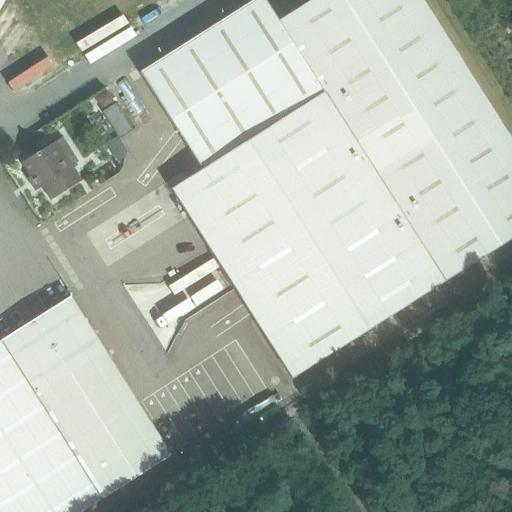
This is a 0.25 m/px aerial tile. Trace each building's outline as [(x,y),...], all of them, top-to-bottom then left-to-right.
[(291,380),(308,369),(511,239),(511,147),(418,0),(316,0),(279,24),(323,95),(186,181),(182,174),(167,184),(291,380)] [(114,104),(106,91),(94,99),(102,111),(114,104)] [(132,132),(115,105),(102,113),(119,140),(132,132)] [(51,136),(61,130),(57,123),(47,129),(51,136)] [(42,188),(50,201),(81,182),(71,168),(67,170),(51,146),(21,164),(30,178),(27,180),(35,192),(42,188)] [(118,150),(114,153),(113,158),(115,162),(120,163),(124,160),(125,156),(123,152),(118,150)] [(166,287),(181,313),(226,287),(211,261),(166,287)] [(69,299),(0,342),(0,511),(82,511),(170,457),(69,299)]
